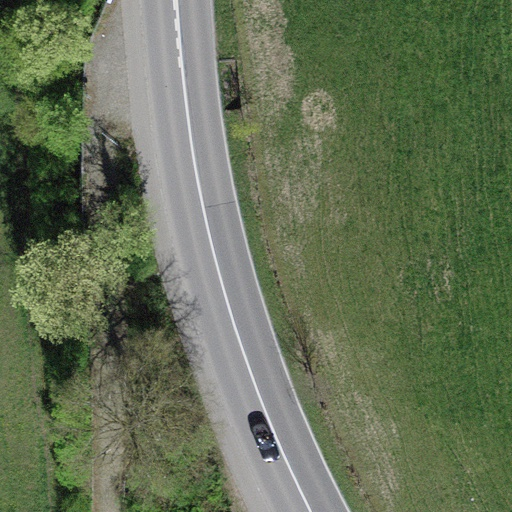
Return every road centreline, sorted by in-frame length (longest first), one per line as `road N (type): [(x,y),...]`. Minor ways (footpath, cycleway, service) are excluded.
road 1 (residential): [(109,511),(104,62),(133,42),(178,38)]
road 2 (primary): [(178,38),(186,133),(211,249),(275,440),(311,511)]
